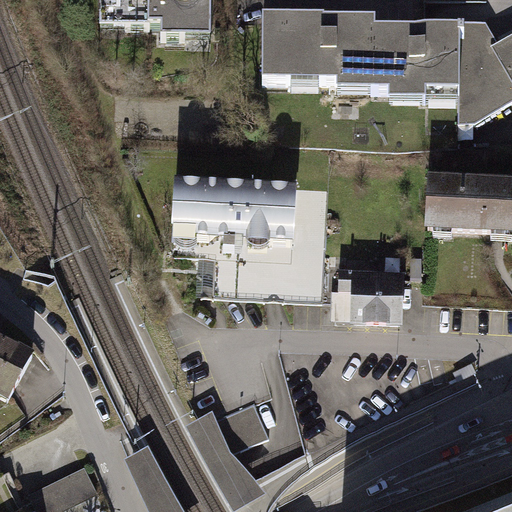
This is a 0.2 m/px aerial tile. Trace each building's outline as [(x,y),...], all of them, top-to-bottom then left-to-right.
[(108,0),(108,35),(172,35),(172,49),(224,50),(224,0),(108,0)] [(477,105),(463,105),(463,126),(502,125),(511,115),(511,77),(496,47),(494,23),(464,23),(463,39),(477,39),(477,105)] [(392,25),(278,24),(277,89),(333,90),(333,98),(403,98),(402,115),(444,115),(444,105),(463,105),(477,105),(477,39),(463,39),(392,38),(392,25)] [(511,38),(496,47),(511,77),(511,38)] [(177,249),(310,251),(311,184),(178,181),(177,249)] [(511,243),(511,185),(436,183),(434,240),(507,243),(511,243)] [(412,332),(411,273),(355,273),(355,283),(334,283),(334,322),(357,322),(357,333),(412,332)] [(0,399),(15,407),(42,356),(0,334),(0,399)] [(255,407),(220,421),(235,456),(270,441),(255,407)] [(213,412),(187,428),(234,511),(237,511),(267,495),(233,457),(213,412)] [(184,511),(149,448),(125,461),(149,511),(184,511)] [(87,468),(40,492),(49,511),(74,511),(102,497),(87,468)] [(511,511),(511,497),(475,511),(511,511)] [(41,511),(37,502),(15,511),(41,511)]
